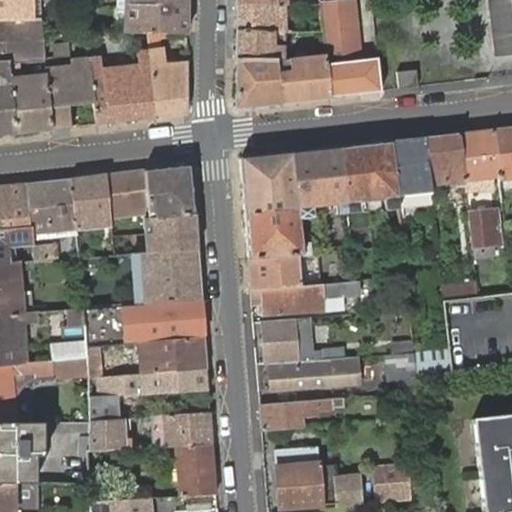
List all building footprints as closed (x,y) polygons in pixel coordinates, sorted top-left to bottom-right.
[(0,0),(0,19),(5,20),(40,19),(39,0),(0,0)] [(134,0),(134,23),(134,32),(148,33),(186,33),(186,0),(134,0)] [(353,0),(351,0),(319,4),(319,5),(322,27),(357,23),(353,0)] [(511,0),(490,0),(498,56),(511,54),(511,0)] [(285,4),(237,4),(236,31),(285,31),(292,31),(292,19),(286,20),(285,4)] [(83,18),(73,18),(75,34),(80,37),(83,59),(88,58),(85,33),(83,18)] [(43,60),(40,19),(5,20),(7,52),(6,52),(5,52),(4,52),(3,53),(2,53),(1,54),(0,54),(0,86),(10,86),(9,83),(7,62),(18,61),(43,60)] [(362,66),(357,23),(322,27),(323,31),(325,55),(330,97),(360,93),(357,67),(362,66)] [(285,31),(236,31),(236,58),(276,60),(284,59),(285,31)] [(148,52),(155,118),(184,113),(185,113),(186,64),(164,67),(162,51),(148,52)] [(139,70),(120,71),(125,121),(155,118),(148,52),(138,53),(139,70)] [(330,97),(325,55),(289,59),(290,71),(277,72),(280,103),(330,97)] [(101,57),(88,58),(93,100),(96,124),(125,121),(120,71),(102,73),(101,57)] [(48,105),(50,129),(70,127),(68,103),(93,100),(88,58),(83,59),(44,62),(45,73),(45,79),(48,105)] [(276,60),(236,58),(235,106),(237,108),(280,103),(277,72),(276,60)] [(10,86),(15,133),(50,129),(48,105),(45,79),(45,73),(37,73),(38,80),(15,82),(13,69),(19,69),(18,61),(7,62),(9,83),(10,86)] [(397,72),(399,89),(417,87),(416,70),(397,72)] [(0,135),(15,133),(10,86),(0,86),(0,135)] [(511,126),(493,130),(498,174),(499,176),(511,174),(511,126)] [(487,130),(459,133),(463,178),(464,179),(465,187),(493,184),(492,175),(498,174),(493,130),(487,130)] [(459,133),(424,137),(429,183),(464,179),(463,178),(459,133)] [(395,195),(430,191),(429,183),(424,137),(389,141),(395,195)] [(389,141),(340,146),(347,213),(359,212),(357,202),(384,199),(385,209),(396,208),(396,199),(395,195),(389,141)] [(291,152),(297,208),(312,207),(318,206),(317,196),(333,194),(336,215),(347,213),(340,146),(291,152)] [(240,159),(244,213),(297,208),(291,152),(241,158),(240,159)] [(153,217),(194,214),(190,165),(188,164),(145,169),(148,208),(149,217),(153,217)] [(143,218),(149,217),(148,208),(145,169),(105,174),(109,214),(141,209),(142,218),(143,218)] [(76,230),(110,227),(109,214),(105,174),(70,178),(76,230)] [(76,230),(70,178),(26,183),(30,228),(31,235),(76,230)] [(30,228),(26,183),(0,186),(4,229),(30,228)] [(477,192),(466,193),(473,256),(480,256),(479,246),(493,244),(490,213),(494,212),(492,197),(478,198),(477,192)] [(297,208),(244,213),(247,258),(298,255),(311,254),(310,242),(301,243),(299,218),(313,217),(312,207),(297,208)] [(500,212),(494,212),(490,213),(493,244),(503,243),(500,212)] [(196,248),(194,214),(153,217),(149,217),(143,218),(145,233),(146,243),(147,252),(196,248)] [(32,245),(31,235),(30,228),(4,229),(0,229),(0,264),(10,264),(8,248),(32,245)] [(105,256),(114,255),(112,239),(104,240),(105,256)] [(77,242),(78,257),(86,257),(84,241),(77,242)] [(33,262),(47,260),(45,244),(32,245),(33,262)] [(200,299),(196,248),(147,252),(142,253),(132,254),(136,304),(146,303),(200,299)] [(298,255),(247,258),(250,289),(251,289),(320,283),(318,272),(300,273),(298,255)] [(0,315),(24,313),(20,263),(10,264),(0,264),(0,315)] [(82,289),(80,276),(71,277),(72,290),(82,289)] [(408,310),(404,276),(395,276),(400,310),(408,310)] [(320,283),(251,289),(252,302),(263,301),(264,314),(323,309),(322,307),(338,307),(336,294),(359,293),(358,280),(320,283)] [(440,284),(441,299),(477,295),(475,281),(440,284)] [(203,337),(200,299),(146,303),(136,304),(83,308),(86,347),(138,343),(203,337)] [(83,308),(66,310),(68,325),(84,323),(83,308)] [(24,313),(0,315),(0,365),(29,363),(26,325),(36,323),(35,312),(24,313)] [(261,321),(264,363),(269,363),(343,358),(343,348),(310,350),(308,317),(261,321)] [(206,368),(203,337),(138,343),(141,374),(206,368)] [(51,344),(52,360),(87,356),(86,347),(86,340),(51,344)] [(392,355),(413,353),(412,343),(391,345),(392,355)] [(99,347),(86,347),(87,356),(88,371),(89,378),(97,378),(99,377),(101,377),(99,347)] [(416,373),(451,370),(449,350),(414,354),(416,373)] [(416,392),(414,354),(413,353),(392,355),(386,355),(389,394),(416,392)] [(29,363),(0,365),(0,410),(13,410),(10,375),(19,374),(20,380),(54,376),(53,375),(88,371),(87,356),(52,360),(29,363)] [(343,358),(269,363),(269,368),(268,368),(270,391),(358,384),(356,357),(343,358)] [(208,390),(206,368),(141,374),(129,375),(101,377),(99,377),(97,378),(98,396),(119,394),(130,394),(137,394),(140,394),(208,390)] [(119,394),(98,396),(88,396),(89,422),(119,419),(120,420),(119,394)] [(261,430),(301,427),(300,417),(317,416),(317,408),(343,406),(342,398),(259,405),(261,430)] [(414,398),(404,399),(405,414),(415,413),(414,398)] [(0,423),(15,423),(13,410),(0,410),(0,423)] [(212,444),(209,412),(162,416),(138,418),(129,419),(129,433),(162,431),(163,447),(175,446),(212,444)] [(511,511),(511,414),(510,415),(511,419),(500,420),(499,416),(476,419),(479,447),(475,447),(478,476),(482,476),(486,502),(482,503),(482,511),(511,511)] [(119,419),(89,422),(89,423),(89,431),(88,436),(88,451),(120,450),(119,419)] [(15,423),(0,423),(0,482),(14,483),(34,482),(34,456),(42,457),(42,431),(89,431),(89,423),(42,423),(15,423)] [(88,456),(88,451),(88,436),(78,437),(79,457),(88,456)] [(215,494),(212,444),(175,446),(179,497),(215,494)] [(274,465),(278,507),(320,504),(335,503),(336,505),(360,502),(357,474),(318,478),(317,462),(316,446),(273,449),(274,465)] [(374,488),(404,485),(415,485),(413,467),(402,467),(402,465),(372,468),(374,488)] [(14,511),(14,483),(0,482),(0,511),(14,511)] [(405,498),(404,485),(374,488),(375,501),(405,498)] [(151,511),(150,498),(89,501),(89,511),(151,511)]
